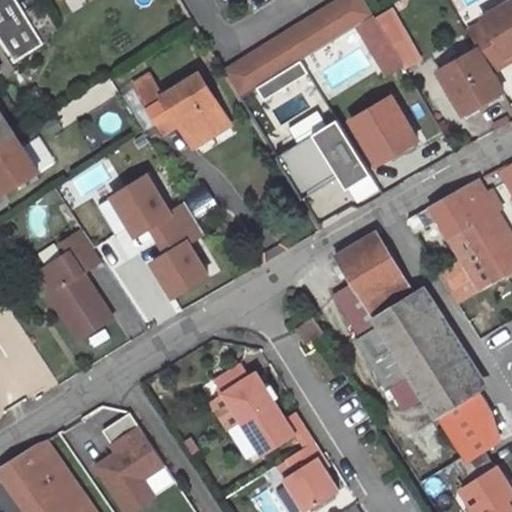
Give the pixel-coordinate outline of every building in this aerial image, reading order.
[(364,0),(341,0),(225,71),(241,97),(258,87),(277,75),(302,60),(374,16),(364,0)] [(486,21),(469,31),(478,48),(491,70),(509,60),(506,55),(511,51),(511,2),(484,18),(486,21)] [(421,60),(391,9),(375,18),(385,35),(405,69),(421,60)] [(375,18),(362,26),(372,43),(385,35),(375,18)] [(0,67),(2,70),(11,63),(0,46),(0,67)] [(478,48),(438,72),(463,113),(502,90),(491,70),(478,48)] [(302,60),(277,75),(285,87),(310,72),(302,60)] [(151,75),(135,85),(156,119),(171,110),(180,124),(189,140),(226,118),(199,74),(164,96),(151,75)] [(277,75),(258,87),(266,99),(285,87),(277,75)] [(15,107),(6,92),(0,96),(0,110),(3,114),(15,107)] [(391,97),(351,122),(378,164),(418,139),(391,97)] [(0,185),(5,194),(39,172),(3,114),(0,110),(0,185)] [(171,110),(156,119),(164,133),(180,124),(171,110)] [(226,118),(189,140),(193,147),(230,125),(226,118)] [(338,119),(277,157),(304,199),(340,177),(347,189),(372,174),(338,119)] [(509,179),(507,180),(511,188),(511,162),(503,168),(509,179)] [(150,175),(115,197),(127,217),(134,213),(139,222),(148,216),(163,239),(198,218),(189,204),(173,213),(150,175)] [(481,290),(511,271),(511,235),(497,210),(487,194),(479,181),(457,193),(457,195),(433,209),(439,220),(462,258),(440,272),(452,290),(473,276),(481,290)] [(493,190),(487,194),(497,210),(503,206),(493,190)] [(111,198),(99,206),(116,233),(128,225),(111,198)] [(408,219),(416,232),(439,220),(433,209),(431,207),(408,219)] [(127,217),(132,226),(139,222),(134,213),(127,217)] [(198,218),(163,239),(171,253),(162,259),(167,267),(161,271),(176,296),(211,275),(191,242),(206,233),(198,218)] [(68,253),(33,276),(44,294),(49,295),(79,341),(112,319),(83,274),(101,263),(80,231),(62,243),(68,253)] [(492,414),(418,293),(414,295),(377,233),(336,257),(352,283),(340,290),(367,335),(358,341),(381,377),(378,380),(385,391),(392,387),(405,408),(423,397),(460,455),(473,448),(489,440),(492,438),(492,414)] [(156,262),(161,271),(167,267),(162,259),(156,262)] [(314,316),(297,328),(307,343),(324,332),(314,316)] [(242,363),(215,381),(242,421),(276,399),(258,371),(250,375),(242,363)] [(260,451),(262,455),(263,455),(297,434),(306,428),(295,411),(287,417),(284,411),(276,399),(242,421),(260,451)] [(292,406),(284,411),(287,417),(295,411),(292,406)] [(260,451),(242,421),(229,429),(247,459),(260,451)] [(148,478),(165,470),(144,427),(111,443),(115,452),(96,462),(120,511),(137,511),(160,501),(148,478)] [(306,428),(297,434),(305,447),(314,441),(306,428)] [(511,511),(511,476),(489,440),(473,448),(476,453),(465,459),(498,511),(511,511)] [(285,478),(307,511),(340,491),(327,470),(319,459),(323,456),(314,441),(305,447),(288,458),(295,471),(285,478)] [(0,482),(4,479),(27,511),(70,511),(61,498),(79,485),(63,461),(56,466),(41,445),(0,470),(0,482)] [(319,459),(327,470),(330,467),(323,456),(319,459)] [(97,511),(79,485),(61,498),(70,511),(97,511)]
